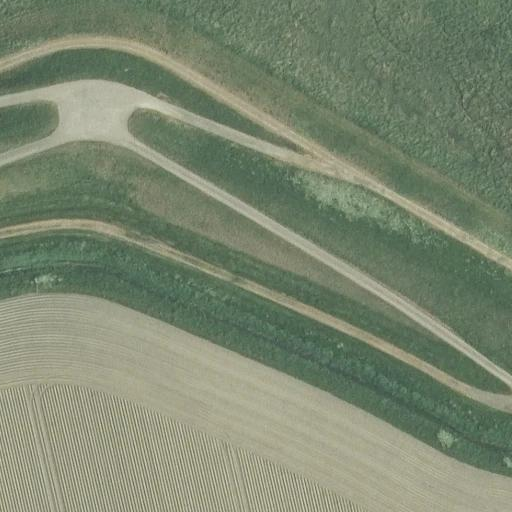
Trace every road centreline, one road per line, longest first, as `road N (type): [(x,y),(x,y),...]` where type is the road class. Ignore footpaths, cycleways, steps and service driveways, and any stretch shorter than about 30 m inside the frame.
road 1 (track): [(0,230),(75,222),(122,230),(467,389),(511,401)]
road 2 (unclassified): [(95,129),(113,132),(318,253),(511,383)]
road 3 (unclassified): [(401,198),(141,99),(102,95)]
